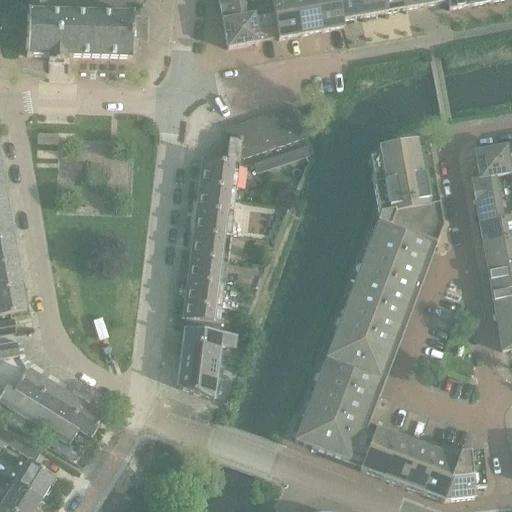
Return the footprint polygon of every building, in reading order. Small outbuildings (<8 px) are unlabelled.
[(49,59),(48,65),(68,65),(68,60),(133,62),(134,16),(50,14),(47,0),(28,0),(30,13),(28,13),(26,59),(49,59)] [(217,0),(222,25),(246,21),(245,20),(241,0),(217,0)] [(270,0),(274,15),(279,43),(301,39),(293,0),(270,0)] [(315,0),(293,0),(301,39),(322,35),(315,0)] [(337,0),(315,0),(322,35),(344,31),(343,24),(342,24),(337,0)] [(337,0),(342,24),(343,24),(363,20),(359,0),(337,0)] [(381,0),(359,0),(363,20),(384,16),(381,0)] [(403,0),(381,0),(384,16),(406,12),(403,0)] [(425,0),(403,0),(406,12),(427,9),(425,0)] [(425,0),(427,9),(447,5),(448,5),(447,0),(425,0)] [(469,0),(447,0),(448,5),(447,5),(449,12),(471,8),(469,0)] [(491,0),(469,0),(471,8),(492,5),(491,0)] [(274,15),(245,20),(246,21),(222,25),(227,52),(259,46),(258,44),(278,40),(278,43),(279,43),(274,15)] [(293,108),(236,128),(240,141),(243,141),(242,147),(244,152),(301,132),(293,108)] [(186,323),(185,331),(219,335),(239,168),(242,169),(243,161),(304,141),(301,132),(244,152),(242,147),(243,141),(240,141),(236,128),(226,131),(225,141),(224,141),(221,165),(201,163),(182,323),(186,323)] [(416,148),(388,153),(377,155),(368,165),(373,192),(379,222),(295,445),(361,470),(360,473),(362,474),(379,429),(370,426),(442,234),(442,233),(428,155),(426,155),(425,151),(417,152),(416,148)] [(310,158),(307,149),(254,166),(257,176),(310,158)] [(506,150),(474,155),(479,181),(494,179),(494,180),(495,179),(495,180),(511,177),(511,156),(508,157),(506,150)] [(471,183),(479,226),(502,222),(502,221),(495,180),(495,179),(494,180),(494,179),(479,181),(471,183)] [(4,187),(0,187),(0,213),(9,212),(4,187)] [(9,212),(0,213),(0,239),(13,237),(9,212)] [(502,222),(479,226),(483,248),(511,242),(511,219),(502,221),(502,222)] [(13,237),(0,239),(0,265),(18,263),(13,237)] [(511,242),(483,248),(487,269),(511,264),(511,242)] [(18,263),(0,265),(0,291),(22,288),(18,263)] [(511,264),(487,269),(490,290),(511,286),(511,264)] [(511,286),(490,290),(494,311),(511,308),(511,286)] [(22,288),(0,291),(0,318),(27,313),(22,288)] [(511,308),(494,311),(498,333),(511,330),(511,308)] [(0,324),(0,338),(15,336),(13,322),(0,324)] [(511,330),(498,333),(502,355),(511,352),(511,330)] [(219,335),(185,331),(178,391),(213,403),(213,400),(217,401),(222,386),(215,385),(220,349),(234,351),(235,337),(219,335)] [(0,362),(18,359),(18,360),(20,359),(17,344),(16,344),(0,347),(0,362)] [(78,434),(91,442),(105,420),(27,372),(14,393),(7,389),(0,399),(0,405),(32,425),(69,448),(68,448),(69,449),(78,434)] [(41,454),(0,428),(0,442),(30,462),(29,463),(34,466),(41,454)] [(379,429),(362,474),(382,482),(383,482),(398,441),(379,434),(381,430),(379,429)] [(398,441),(383,482),(383,483),(384,482),(402,489),(402,490),(403,490),(418,448),(398,441)] [(418,448),(403,490),(404,490),(422,497),(423,498),(439,456),(418,448)] [(439,456),(423,498),(424,498),(424,497),(443,504),(442,505),(443,505),(459,464),(457,463),(439,456)] [(459,464),(443,505),(444,506),(444,505),(474,502),(473,493),(486,492),(482,456),(460,458),(457,463),(459,464)] [(29,463),(15,486),(41,502),(55,479),(34,466),(29,463)] [(15,486),(2,507),(9,511),(34,511),(41,502),(15,486)]
